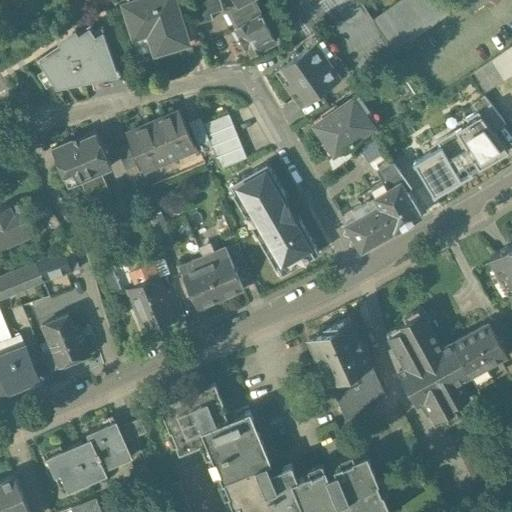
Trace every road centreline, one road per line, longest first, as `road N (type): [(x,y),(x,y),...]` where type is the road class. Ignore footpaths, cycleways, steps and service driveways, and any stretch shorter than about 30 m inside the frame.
road 1 (residential): [(363,270),(242,77),(217,76),(44,119),(26,117),(0,94)]
road 2 (unclassified): [(113,378),(363,270)]
road 3 (residential): [(37,163),(81,252),(113,378)]
road 4 (unclassified): [(363,270),(511,186)]
road 5 (unclassified): [(0,428),(113,378)]
